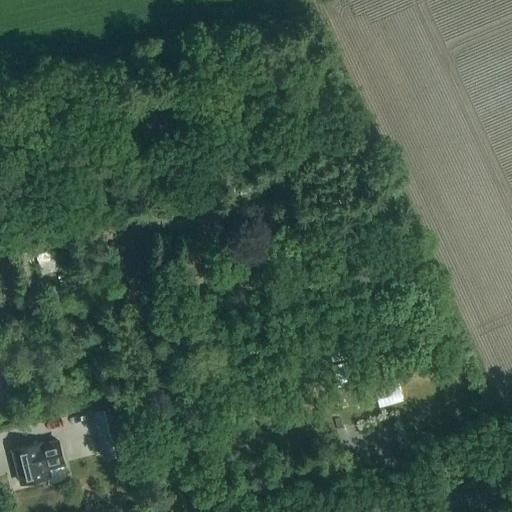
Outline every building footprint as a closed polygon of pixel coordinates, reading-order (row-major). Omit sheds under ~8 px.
[(167,133),(161,94),(117,102),(124,140),(167,133)] [(192,159),(190,147),(167,150),(169,162),(192,159)] [(217,201),(214,182),(174,188),(177,208),(217,201)] [(335,258),(355,254),(347,216),(327,220),(335,258)] [(111,229),(110,219),(102,219),(103,229),(111,229)] [(281,268),(314,260),(306,224),(270,232),(274,250),(287,247),(288,252),(278,254),(281,268)] [(274,258),(270,234),(229,242),(233,265),(274,258)] [(220,277),(214,250),(176,258),(182,285),(220,277)] [(256,286),(255,285),(273,281),(269,263),(251,267),(251,266),(222,273),(227,294),(256,286)] [(339,385),(355,380),(349,357),(332,362),(339,385)] [(20,482),(49,476),(47,468),(63,464),(57,438),(53,439),(36,443),(36,441),(10,447),(17,479),(18,483),(20,482)] [(472,506),(511,489),(511,463),(463,484),(472,506)]
